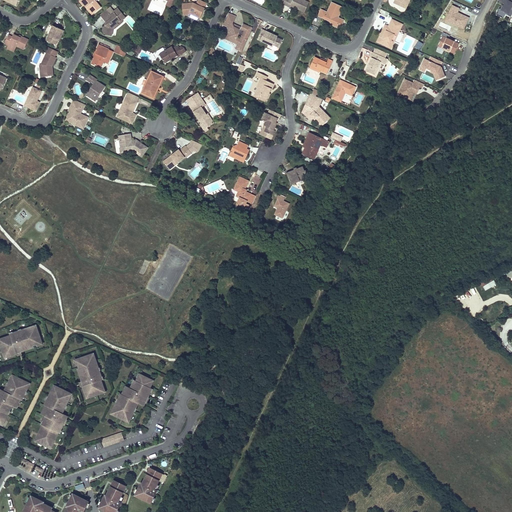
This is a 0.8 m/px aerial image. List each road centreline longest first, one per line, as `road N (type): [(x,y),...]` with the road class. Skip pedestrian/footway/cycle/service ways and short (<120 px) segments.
road 1 (residential): [(192,413),(180,439),(57,483),(8,465)]
road 2 (residential): [(64,0),(85,36),(51,113),(30,124),(0,111)]
road 3 (residential): [(303,32),(287,69),(292,129),(268,156),(272,174)]
road 4 (residential): [(224,0),(161,122)]
road 5 (residential): [(489,0),(459,76),(433,105)]
